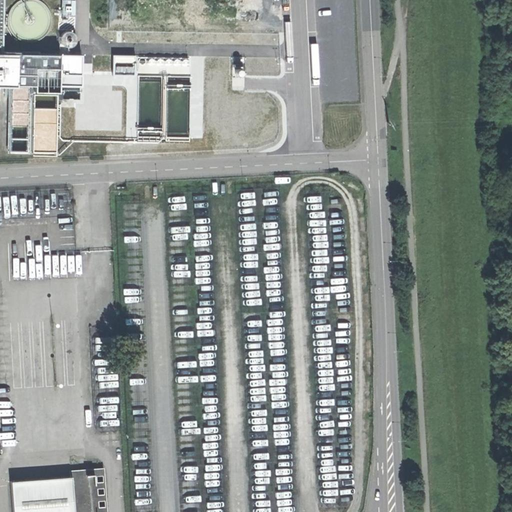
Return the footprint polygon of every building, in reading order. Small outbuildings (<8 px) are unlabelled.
[(15,0),(12,2),(8,7),(6,13),(5,20),(6,26),(9,32),(14,36),(19,40),(25,41),(32,41),(38,39),(43,35),(47,30),(49,24),(50,18),(49,12),(46,6),(42,1),(39,0),(15,0)] [(15,52),(14,83),(33,83),(32,90),(57,90),(57,53),(15,52)] [(183,74),(183,76),(192,75),(191,53),(170,54),(171,75),(183,74)] [(135,55),(113,55),(113,69),(136,69),(135,55)] [(138,74),(138,134),(193,133),(193,116),(184,116),(184,114),(174,114),(174,110),(168,110),(168,99),(152,99),(152,74),(138,74)] [(7,82),(7,87),(10,87),(9,152),(56,152),(57,90),(32,90),(33,83),(14,83),(7,82)] [(70,474),(70,475),(72,511),(95,511),(92,472),(85,473),(85,470),(78,470),(78,473),(70,474)] [(72,511),(70,475),(9,480),(11,511),(72,511)]
